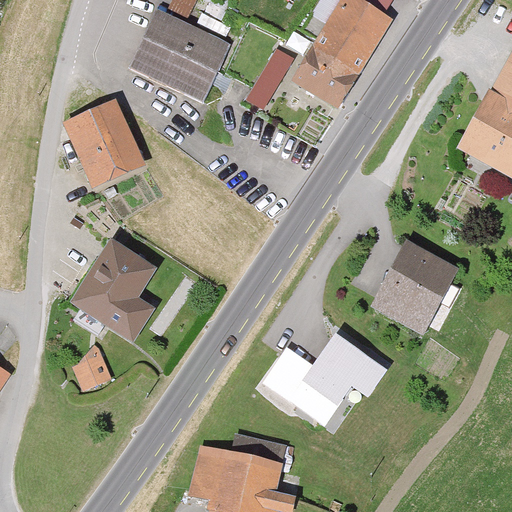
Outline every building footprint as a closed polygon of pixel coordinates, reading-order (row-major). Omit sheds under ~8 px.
[(187,18),(195,0),(174,0),(170,9),(187,18)] [(359,0),(358,2),(353,0),(344,0),(293,89),(339,116),(393,23),(386,19),(396,0),(359,0)] [(231,48),(158,15),(132,72),(205,105),(231,48)] [(249,101),(265,111),(293,64),(276,54),(249,101)] [(511,59),(493,96),(490,94),(458,154),(511,182),(511,59)] [(145,169),(115,104),(64,127),(94,193),(145,169)] [(155,311),(140,301),(158,272),(112,242),(72,305),(134,344),(155,311)] [(424,339),(460,273),(407,245),(371,311),(424,339)] [(286,345),(260,386),(294,408),(296,404),(326,423),(351,384),(370,397),(391,364),(334,326),(311,361),(286,345)] [(98,348),(75,372),(83,394),(112,383),(98,348)] [(0,394),(11,378),(0,369),(0,394)] [(283,466),(200,451),(190,501),(212,505),(210,511),(294,511),(297,499),(277,495),(283,466)]
